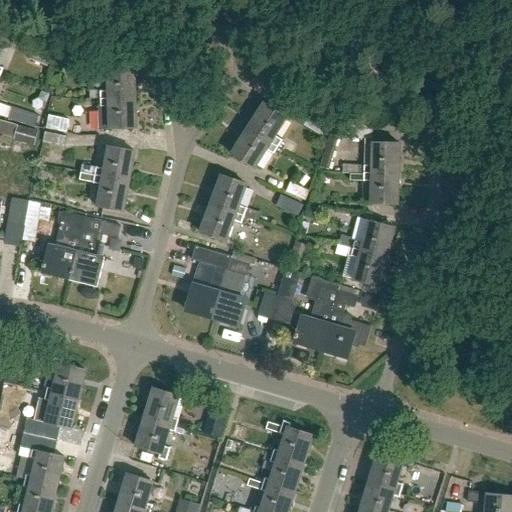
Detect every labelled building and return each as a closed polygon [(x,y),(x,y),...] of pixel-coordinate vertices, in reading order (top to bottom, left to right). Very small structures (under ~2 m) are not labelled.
[(55,60),(59,51),(36,42),(29,60),(48,68),(52,59),(55,60)] [(77,68),(80,58),(60,51),(57,61),(77,68)] [(100,99),(135,99),(133,67),(108,68),(109,91),(100,91),(100,99)] [(135,99),(100,99),(101,105),(98,105),(99,130),(136,128),(135,99)] [(278,147),(277,148),(287,153),(292,146),(282,140),(275,135),(287,116),(265,102),(249,128),(278,147)] [(13,106),(9,118),(36,127),(40,115),(13,106)] [(69,134),(71,121),(51,117),(48,129),(69,134)] [(321,137),(327,128),(309,117),(303,126),(321,137)] [(35,143),(38,134),(32,132),(33,130),(20,126),(17,138),(35,143)] [(327,170),(339,128),(332,126),(319,168),(327,170)] [(372,140),(372,127),(369,127),(351,127),(351,134),(351,139),(372,140)] [(274,153),(277,148),(278,147),(249,128),(233,154),(254,168),(266,148),(274,153)] [(68,136),(46,132),(44,142),(66,147),(68,136)] [(349,172),(398,174),(399,143),(373,142),(372,165),(364,165),(364,166),(343,166),(343,174),(349,174),(349,172)] [(82,165),(81,173),(128,181),(134,151),(109,147),(105,169),(82,165)] [(397,204),(398,174),(349,172),(349,174),(349,182),(363,182),(363,180),(372,181),(371,204),(397,204)] [(123,212),(128,181),(81,173),(79,180),(102,185),(98,207),(123,212)] [(243,216),(243,217),(255,222),(258,214),(238,206),(245,184),(222,176),(211,204),(243,216)] [(304,202),(309,192),(290,183),(285,193),(304,202)] [(32,188),(29,203),(49,207),(49,206),(52,206),(54,193),(32,188)] [(27,208),(28,202),(13,199),(8,230),(23,233),(26,218),(28,208),(27,208)] [(28,208),(26,218),(50,222),(53,207),(49,207),(29,203),(28,202),(27,208),(28,208)] [(242,219),(243,217),(243,216),(211,204),(201,233),(225,242),(232,221),(241,224),(239,228),(248,231),(257,234),(260,225),(242,219)] [(70,278),(82,229),(85,218),(58,212),(56,223),(59,224),(54,247),(49,246),(44,265),(43,265),(42,268),(43,268),(43,272),(70,278)] [(82,229),(70,278),(97,285),(103,259),(90,256),(95,233),(117,238),(120,227),(85,218),(82,229)] [(386,257),(393,228),(368,221),(363,242),(341,236),(338,245),(353,249),(386,257)] [(386,257),(353,249),(338,245),(338,246),(336,255),(358,261),(354,281),(378,287),(386,257)] [(230,259),(213,318),(239,326),(247,301),(230,296),(237,273),(246,276),(249,265),(254,267),(256,259),(232,252),(230,259)] [(213,318),(230,259),(210,253),(206,264),(216,267),(209,290),(193,285),(187,303),(186,303),(185,306),(186,307),(185,310),(213,318)] [(136,258),(134,268),(144,271),(147,260),(136,258)] [(293,299),(301,273),(287,269),(279,295),(293,299)] [(321,350),(340,286),(321,280),(319,285),(316,297),(324,299),(318,322),(301,317),(296,336),(294,335),(293,338),(295,339),(294,342),(321,350)] [(348,358),(352,344),(365,348),(371,328),(351,321),(352,317),(343,314),(345,305),(355,308),(359,292),(340,286),(321,350),(348,358)] [(378,298),(374,311),(385,314),(389,302),(378,298)] [(53,362),(51,370),(51,371),(48,370),(44,387),(47,388),(54,389),(53,394),(77,400),(85,370),(60,364),(61,360),(54,358),(53,362)] [(77,400),(53,394),(54,389),(47,388),(44,399),(51,401),(45,423),(70,429),(77,400)] [(169,425),(167,429),(174,431),(178,419),(171,418),(178,395),(154,388),(145,418),(169,425)] [(203,431),(219,436),(225,418),(213,414),(212,420),(207,418),(203,431)] [(163,446),(167,429),(169,425),(145,418),(136,447),(159,454),(158,458),(165,460),(169,447),(163,446)] [(279,457),(303,465),(313,436),(312,435),(289,428),(291,424),(284,421),(282,426),(269,422),(266,429),(280,433),(286,435),(281,452),(279,457)] [(31,481),(56,487),(63,457),(39,451),(40,447),(33,445),(30,457),(37,459),(32,476),(31,481)] [(279,457),(281,452),(275,450),(271,462),(276,464),(271,480),(269,485),(294,493),(303,465),(279,457)] [(394,491),(393,496),(399,497),(403,485),(397,483),(403,461),(379,454),(370,484),(394,491)] [(31,481),(32,476),(26,474),(23,486),(30,488),(26,505),(24,509),(34,511),(50,511),(56,487),(31,481)] [(143,510),(142,511),(149,511),(152,505),(145,503),(152,481),(128,474),(119,503),(143,510)] [(269,485),(271,480),(265,478),(264,484),(250,479),(248,486),(261,490),(261,491),(267,493),(262,509),(260,511),(287,511),(294,493),(269,485)] [(389,511),(388,511),(393,496),(394,491),(370,484),(361,511),(389,511)] [(511,511),(511,495),(487,493),(470,492),(469,502),(486,504),(485,511),(511,511)] [(200,511),(202,506),(186,501),(182,511),(200,511)] [(34,511),(24,509),(26,505),(19,503),(16,511),(34,511)] [(142,511),(143,510),(119,503),(116,511),(142,511)]
